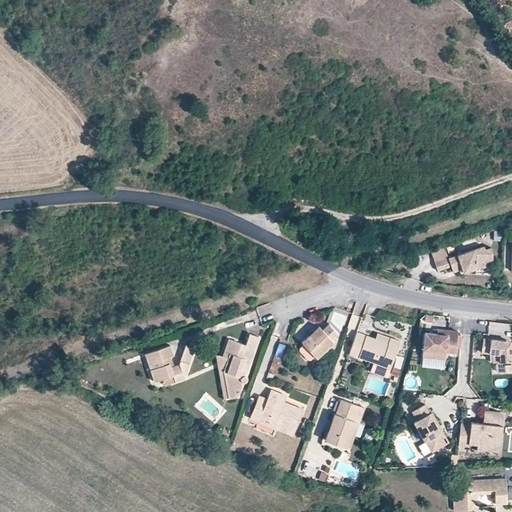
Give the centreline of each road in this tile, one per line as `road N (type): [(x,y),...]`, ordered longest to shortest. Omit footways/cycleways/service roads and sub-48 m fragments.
road 1 (tertiary): [(0,205),(128,195),(184,204),(353,278)]
road 2 (track): [(252,229),(296,211),(376,220),(411,213),(511,176)]
road 3 (tertiary): [(353,278),(405,296),(511,310)]
